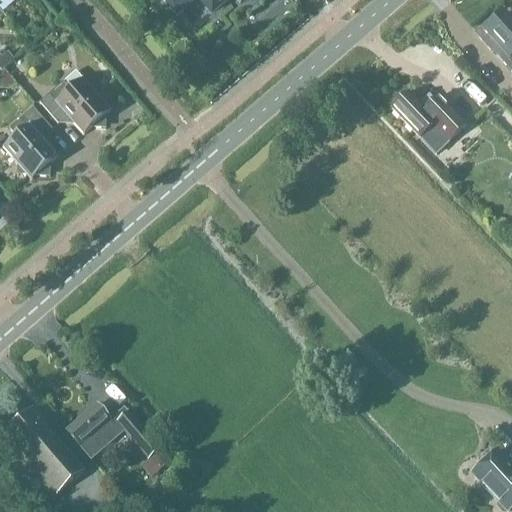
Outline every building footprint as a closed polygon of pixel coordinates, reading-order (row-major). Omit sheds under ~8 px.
[(162,0),(177,17),(195,0),(199,0),(212,14),(228,0),(235,0),(236,1),(236,0),(162,0)] [(491,21),(475,36),(493,56),(499,51),(508,61),(503,65),(511,75),(511,26),(503,16),(494,24),(491,21)] [(15,64),(7,71),(13,77),(20,71),(15,64)] [(63,84),(40,105),(58,126),(67,118),(83,137),(94,128),(96,130),(106,131),(107,121),(104,119),(111,112),(83,80),(82,80),(76,73),(69,78),(63,84)] [(396,106),(392,110),(420,140),(436,156),(450,143),(466,128),(439,99),(434,103),(429,99),(421,107),(409,94),(405,98),(401,98),(396,102),(396,106)] [(51,170),(49,167),(59,158),(43,139),(52,131),(34,110),(10,131),(16,138),(3,149),(31,182),(38,176),(41,179),(50,179),(51,170)] [(138,449),(145,456),(149,461),(142,467),(153,479),(170,463),(159,450),(158,449),(128,414),(114,426),(98,406),(66,433),(80,449),(85,455),(90,461),(91,460),(98,455),(106,449),(125,434),(137,447),(138,449)] [(3,437),(10,444),(55,496),(83,472),(45,428),(48,426),(34,411),(3,437)] [(511,511),(511,469),(497,453),(472,476),(498,504),(498,508),(501,511),(511,511)] [(27,496),(21,504),(31,511),(37,502),(27,496)]
